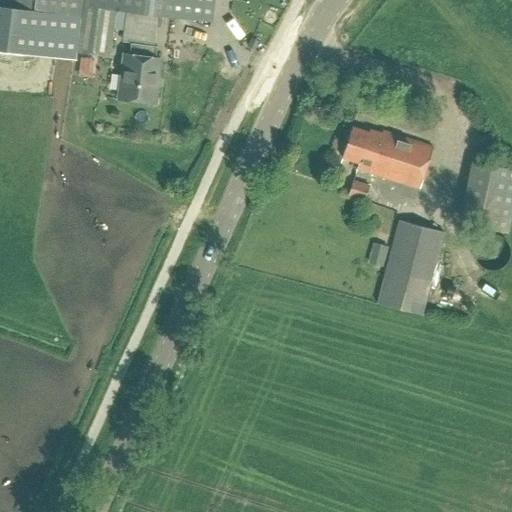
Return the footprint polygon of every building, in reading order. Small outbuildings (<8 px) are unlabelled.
[(210,21),(212,0),(0,0),(0,42),(7,43),(69,51),(71,51),(72,51),(94,54),(99,55),(109,56),(112,28),(114,16),(114,15),(115,10),(116,10),(125,11),(126,11),(157,15),(159,15),(164,15),(182,17),(189,18),(210,21)] [(157,15),(125,11),(120,38),(129,38),(128,43),(130,43),(154,46),(157,15)] [(252,38),(248,46),(255,50),(260,42),(252,38)] [(121,53),(119,78),(116,99),(116,100),(119,100),(155,104),(156,104),(161,57),(156,56),(155,56),(156,47),(156,46),(155,46),(154,46),(130,43),(130,44),(129,53),(121,52),(121,53)] [(380,136),(352,126),(341,157),(357,163),(356,168),(417,189),(432,147),(382,130),(380,136)] [(460,224),(507,232),(511,199),(511,168),(469,162),(460,224)] [(364,201),(368,185),(352,180),(347,196),(364,201)] [(420,315),(443,233),(398,221),(375,303),(420,315)] [(363,260),(376,263),(382,241),(369,238),(363,260)]
